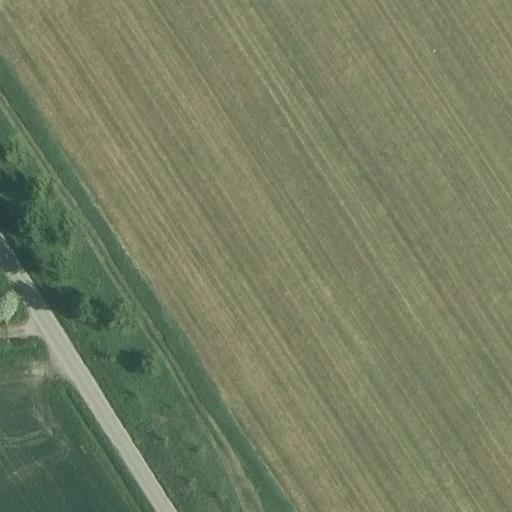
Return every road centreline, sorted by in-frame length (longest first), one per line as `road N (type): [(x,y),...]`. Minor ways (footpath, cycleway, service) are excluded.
road 1 (track): [(0,84),(270,511)]
road 2 (tertiary): [(0,248),(167,511)]
